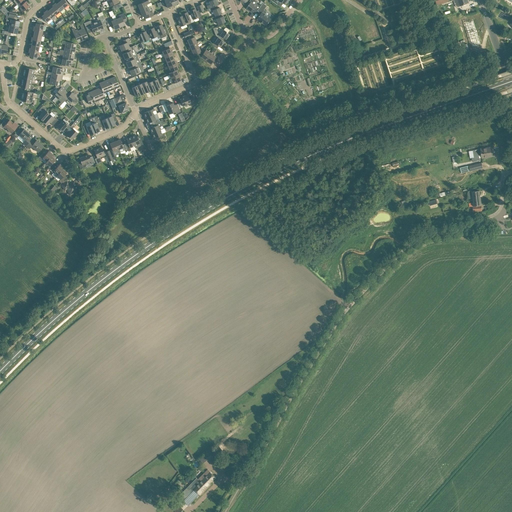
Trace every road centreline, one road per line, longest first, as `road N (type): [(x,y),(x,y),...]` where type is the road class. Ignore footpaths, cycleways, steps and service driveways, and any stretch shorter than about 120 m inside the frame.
road 1 (primary): [(0,370),(115,269),(263,178),(511,81)]
road 2 (unclassified): [(243,479),(353,301),(415,240),(498,212),(501,179),(511,170)]
